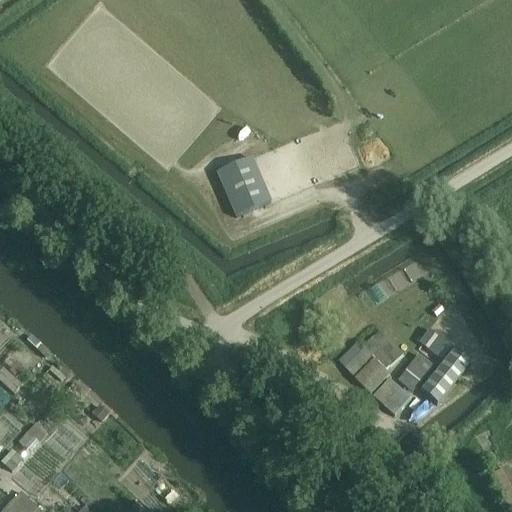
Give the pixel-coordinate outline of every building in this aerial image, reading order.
[(252,162),(217,177),(236,221),(271,206),(252,162)] [(429,333),(420,343),(438,358),(446,347),(429,333)] [(363,354),(387,376),(404,359),(381,336),(363,354)] [(43,348),(37,354),(45,361),(51,355),(43,348)] [(391,380),(387,376),(363,354),(359,350),(341,367),(371,399),(391,380)] [(444,362),(420,391),(437,404),(469,365),(452,352),(444,362)] [(406,374),(420,386),(433,370),(418,358),(406,374)] [(3,371),(0,374),(0,383),(14,397),(22,388),(3,371)] [(392,384),(375,401),(383,409),(400,393),(392,384)] [(383,409),(394,421),(412,404),(400,393),(383,409)] [(100,408),(92,416),(102,425),(110,416),(100,408)] [(36,430),(19,448),(31,459),(47,441),(36,430)] [(13,454),(1,466),(12,476),(23,464),(13,454)] [(490,478),(508,511),(511,511),(511,478),(507,469),(490,478)]
